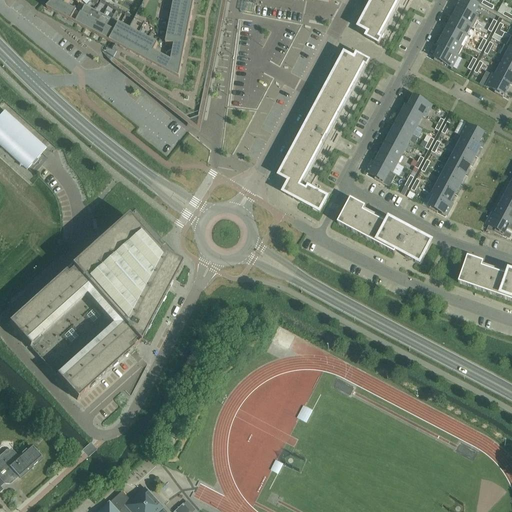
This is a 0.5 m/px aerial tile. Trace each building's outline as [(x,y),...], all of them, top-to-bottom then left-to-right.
[(55,0),(47,9),(107,42),(104,47),(102,52),(111,63),(111,64),(127,77),(151,96),(200,136),(226,0),(55,0)] [(373,0),(374,0),(373,0),(373,1),(377,3),(374,8),(370,6),(366,14),(366,15),(369,16),(366,22),(363,20),(358,29),(369,34),(368,35),(369,36),(369,35),(378,39),(393,11),(396,13),(403,0),(373,0)] [(456,8),(478,19),(473,16),(478,6),(465,0),(459,0),(458,4),(456,8)] [(457,12),(453,18),(473,29),(478,19),(456,8),(459,10),(457,12)] [(452,22),(448,28),(465,37),(470,28),(472,29),(473,29),(453,18),(453,19),(454,19),(452,22)] [(465,37),(448,28),(449,29),(447,32),(446,31),(443,37),(463,48),(463,47),(460,46),(465,37)] [(441,41),(438,47),(457,57),(463,48),(443,37),(443,38),(444,38),(442,41),(441,41)] [(67,39),(62,45),(66,49),(71,43),(67,39)] [(457,57),(438,47),(440,49),(434,61),(442,66),(443,63),(452,68),(457,57)] [(355,60),(354,61),(344,55),(340,64),(336,70),(337,70),(332,78),(329,83),(329,84),(325,92),(325,91),(321,97),(322,98),(317,106),(317,105),(314,111),(310,119),(310,120),(313,121),(302,142),(298,140),(298,141),(294,149),(291,155),(287,163),(283,169),(284,169),(279,177),(289,183),(288,186),(290,183),(294,185),(288,197),(292,199),(293,199),(293,198),(298,201),(298,202),(312,210),(318,213),(320,214),(324,206),(327,200),(327,199),(308,188),(306,191),(299,187),(314,160),(317,161),(325,147),(322,145),(326,137),(329,138),(337,123),(334,122),(364,66),(355,61),(356,60),(355,60)] [(511,61),(506,59),(501,68),(511,74),(511,61)] [(493,76),(511,86),(511,74),(501,68),(496,77),(493,76)] [(511,86),(493,76),(487,87),(496,91),(494,94),(503,98),(509,85),(511,86)] [(382,85),(387,88),(390,82),(385,79),(382,85)] [(406,107),(425,118),(431,107),(422,103),(423,100),(415,96),(408,109),(406,107)] [(401,117),(417,126),(422,117),(425,118),(406,107),(402,114),(403,114),(401,117)] [(4,111),(0,115),(0,146),(20,164),(19,166),(23,167),(26,170),(46,149),(4,111)] [(396,126),(395,126),(412,135),(417,126),(401,117),(397,123),(398,124),(396,127),(396,126)] [(412,135),(395,126),(392,133),(393,133),(391,136),(390,136),(407,145),(412,135)] [(460,137),(480,147),(477,145),(484,133),(476,128),(474,131),(466,126),(460,137)] [(407,145),(390,136),(387,142),(388,143),(386,146),(385,145),(402,154),(407,145)] [(463,139),(458,148),(475,156),(474,156),(476,153),(477,153),(480,147),(460,137),(463,139)] [(402,154),(385,145),(382,152),(383,152),(381,155),(380,155),(397,164),(402,154)] [(475,156),(458,148),(453,157),(470,166),(469,165),(471,163),(475,156)] [(373,163),(392,173),(397,164),(380,155),(377,161),(378,162),(376,165),(373,163)] [(453,157),(448,167),(465,176),(465,175),(464,175),(466,172),(470,166),(453,157)] [(392,173),(373,163),(371,167),(367,173),(376,178),(374,180),(383,185),(389,173),(392,174),(392,173)] [(465,176),(448,167),(443,176),(460,185),(459,184),(460,182),(461,182),(465,176)] [(443,176),(438,186),(455,195),(455,194),(454,194),(455,191),(456,191),(460,185),(443,176)] [(438,186),(433,195),(451,205),(449,204),(450,201),(451,201),(455,195),(438,186)] [(433,195),(432,196),(432,195),(428,203),(431,205),(428,209),(437,214),(438,211),(447,216),(450,209),(449,209),(451,205),(433,195)] [(500,207),(511,213),(511,201),(505,198),(502,204),(503,204),(501,207),(500,207)] [(405,235),(348,205),(337,225),(346,229),(346,230),(348,226),(353,229),(351,232),(352,232),(360,237),(362,234),(367,236),(365,240),(366,240),(374,244),(376,241),(381,244),(379,247),(380,247),(388,251),(388,252),(390,248),(395,251),(393,255),(394,255),(397,251),(406,256),(405,258),(420,266),(432,244),(417,236),(413,242),(404,237),(405,235)] [(493,215),(493,216),(511,226),(511,224),(511,213),(500,207),(497,213),(497,214),(496,217),(493,215)] [(135,210),(66,272),(8,324),(77,401),(139,344),(183,262),(135,210)] [(511,226),(493,216),(491,219),(490,218),(487,225),(495,230),(494,232),(502,237),(509,224),(511,226)] [(467,287),(468,287),(469,284),(475,286),(473,289),(474,290),(474,289),(482,292),(483,293),(484,289),(490,291),(488,295),(489,295),(489,294),(497,297),(497,298),(498,298),(499,294),(505,296),(503,300),(504,300),(511,302),(511,278),(466,263),(458,284),(467,287)] [(297,419),(305,423),(311,412),(303,408),(297,419)] [(42,460),(30,446),(17,458),(12,452),(6,451),(0,456),(0,479),(4,484),(10,485),(18,477),(20,479),(42,460)] [(271,471),(277,475),(282,464),(275,461),(271,471)] [(144,488),(133,499),(137,504),(129,511),(158,511),(162,509),(162,508),(144,488)] [(130,502),(121,492),(111,501),(115,505),(112,507),(116,511),(122,511),(120,510),(130,502)] [(133,499),(130,502),(120,510),(122,511),(129,511),(137,504),(133,499)] [(115,505),(111,501),(109,503),(99,511),(116,511),(112,507),(115,505)]
